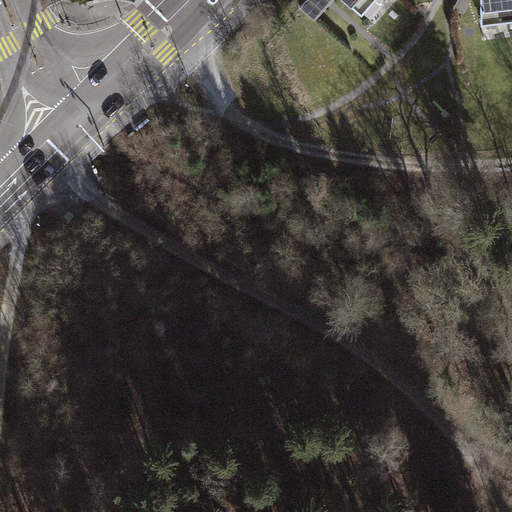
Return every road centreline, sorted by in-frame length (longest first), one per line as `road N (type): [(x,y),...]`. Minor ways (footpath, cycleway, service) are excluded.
road 1 (track): [(41,155),(91,198),(368,354),(480,471)]
road 2 (track): [(511,163),(451,167),(334,153),(252,127),(223,99)]
road 3 (primary): [(193,0),(79,117)]
road 4 (track): [(0,378),(16,225)]
road 5 (secondary): [(79,117),(0,0)]
